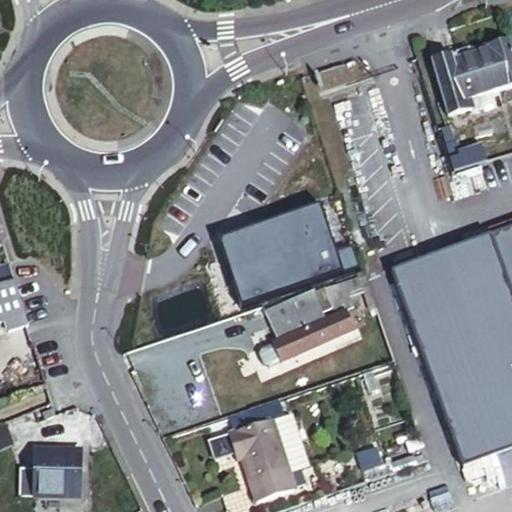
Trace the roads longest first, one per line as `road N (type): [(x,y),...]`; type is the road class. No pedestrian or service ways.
road 1 (tertiary): [(169,511),(94,354),(107,231)]
road 2 (primary): [(190,110),(235,70),(326,23)]
road 3 (primary): [(326,23),(167,26)]
